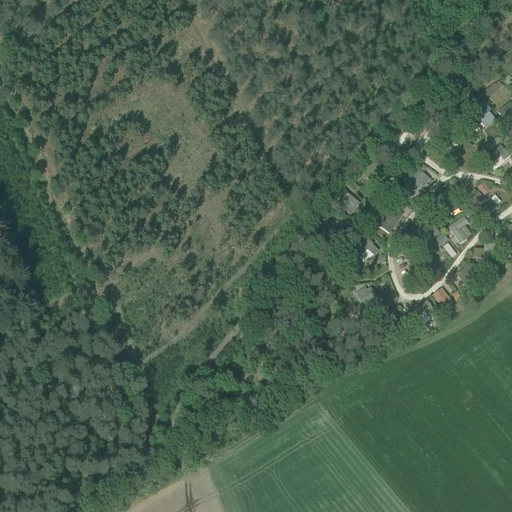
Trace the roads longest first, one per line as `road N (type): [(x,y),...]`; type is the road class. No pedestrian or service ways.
road 1 (track): [(185,440),(182,402),(195,369),(273,276),(329,182),(430,67)]
road 2 (track): [(67,511),(185,440)]
